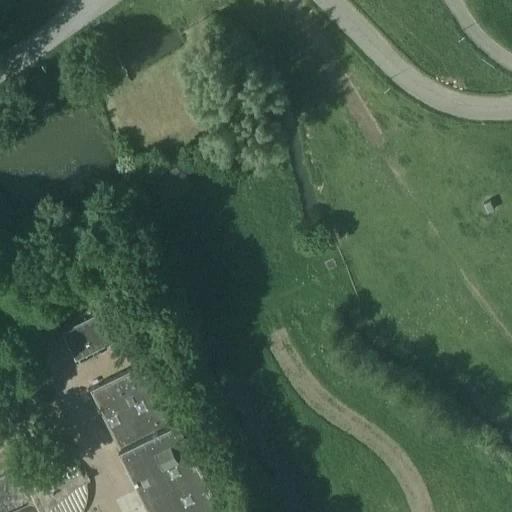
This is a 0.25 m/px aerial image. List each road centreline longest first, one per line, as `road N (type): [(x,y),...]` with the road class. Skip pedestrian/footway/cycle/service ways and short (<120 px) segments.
road 1 (track): [(511,333),(375,134),(296,0)]
road 2 (unclassified): [(324,0),(422,90),(484,110),(511,107)]
